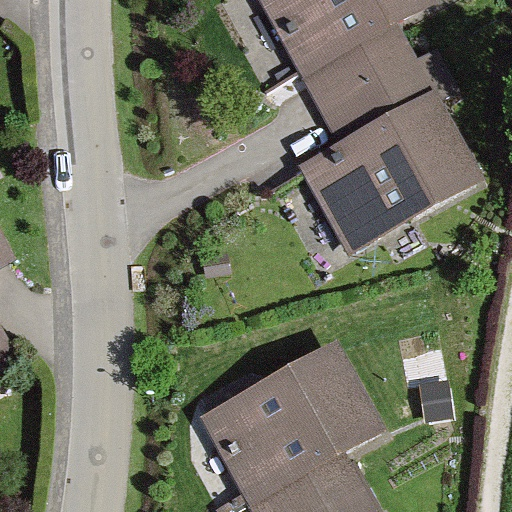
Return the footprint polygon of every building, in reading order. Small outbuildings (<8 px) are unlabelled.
[(259,0),(297,69),(394,16),(423,0),(259,0)] [(394,16),(297,69),(335,140),(433,87),(394,16)] [(433,87),(335,140),(295,162),(346,256),(484,181),(433,87)] [(0,238),(0,367),(11,361),(0,342),(0,273),(15,264),(0,238)] [(336,351),(201,423),(248,511),(251,511),(347,461),(384,441),(336,351)] [(374,511),(347,461),(251,511),(374,511)]
